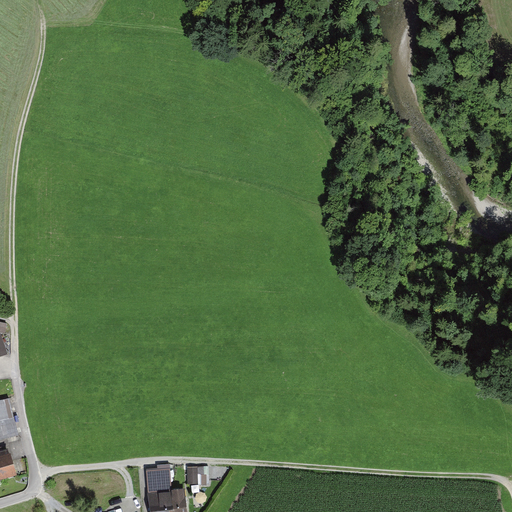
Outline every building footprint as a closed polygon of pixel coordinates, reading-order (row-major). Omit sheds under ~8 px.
[(10,324),(0,321),(0,330),(8,332),(10,324)] [(0,357),(8,354),(2,335),(0,335),(0,357)] [(0,436),(0,439),(20,436),(14,399),(0,401),(0,436)] [(0,481),(19,477),(13,450),(0,453),(0,481)] [(160,470),(150,471),(151,490),(172,488),(170,464),(160,465),(160,470)] [(198,468),(187,468),(188,485),(198,485),(198,468)] [(176,493),(152,495),(153,511),(190,511),(188,491),(175,492),(176,493)]
